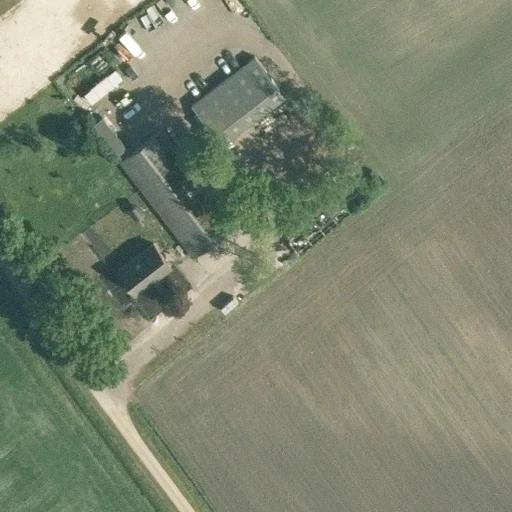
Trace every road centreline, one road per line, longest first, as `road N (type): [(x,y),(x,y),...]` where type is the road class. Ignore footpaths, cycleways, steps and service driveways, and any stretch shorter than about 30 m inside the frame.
road 1 (unclassified): [(100,391),(0,254)]
road 2 (track): [(187,511),(100,391)]
